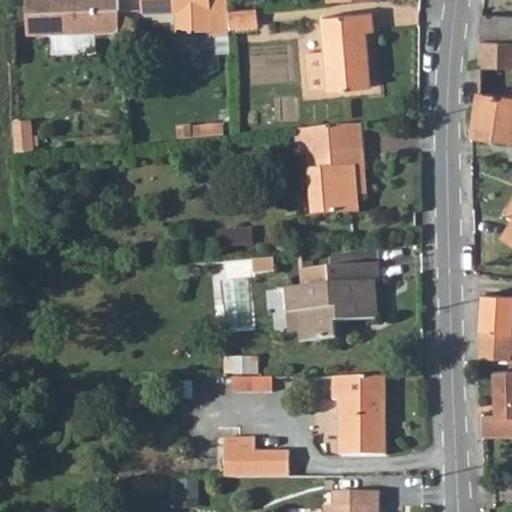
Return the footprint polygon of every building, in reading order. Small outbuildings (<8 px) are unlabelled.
[(33,0),(34,35),(125,33),(124,0),(33,0)] [(149,0),(149,10),(217,9),(217,33),(237,33),(237,29),(236,11),(236,0),(149,0)] [(265,28),(264,8),(236,11),(237,29),(265,28)] [(378,35),(376,14),(326,19),(329,53),(312,55),(316,92),(333,91),(333,92),(377,87),(371,35),(378,35)] [(511,16),(482,14),(482,67),(511,67),(511,16)] [(511,67),(482,67),(482,91),(511,95),(511,67)] [(511,141),(511,95),(482,91),(478,91),(473,135),(511,141)] [(35,126),(16,126),(17,153),(35,151),(35,126)] [(362,168),(359,127),(296,133),(299,160),(307,159),(311,216),(358,211),(355,169),(362,168)] [(511,201),(505,214),(510,219),(500,240),(511,246),(511,201)] [(219,228),(220,245),(256,243),(255,226),(219,228)] [(379,265),(331,270),(331,284),(303,286),(288,287),(289,336),(303,335),(303,345),(339,343),(339,326),(378,323),(376,283),(380,283),(379,265)] [(303,286),(331,284),(331,270),(303,272),(303,286)] [(508,359),(509,371),(511,371),(511,355),(511,350),(511,349),(511,295),(511,296),(483,295),(483,311),(479,358),(508,359)] [(277,388),(276,374),(262,375),(261,353),(228,355),(231,391),(277,388)] [(486,400),(487,437),(511,436),(511,371),(509,371),(505,371),(505,401),(486,400)] [(387,457),(390,379),(332,381),(332,405),(340,405),(339,457),(387,457)] [(222,444),(222,485),(231,485),(231,483),(231,443),(222,444)] [(251,443),(231,443),(231,483),(289,482),(288,457),(253,456),(251,443)] [(377,511),(377,495),(333,497),(333,511),(377,511)]
